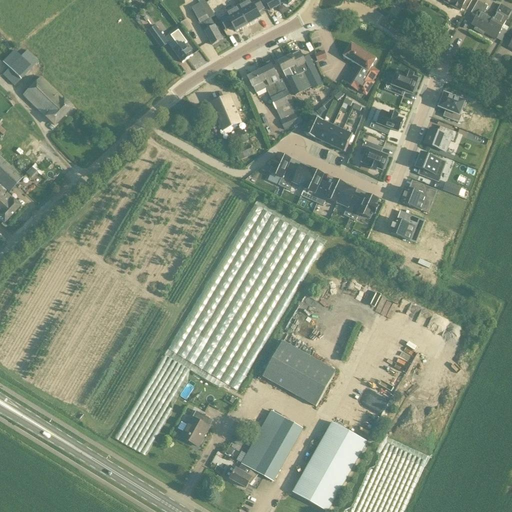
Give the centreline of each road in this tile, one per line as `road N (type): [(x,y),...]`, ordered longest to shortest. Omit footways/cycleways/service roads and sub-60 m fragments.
road 1 (residential): [(148,116),(159,132),(235,174),(280,146),(390,195),(446,60)]
road 2 (primary): [(180,511),(0,402)]
road 3 (tertiary): [(0,259),(148,116)]
road 4 (tertiary): [(148,116),(221,61),(307,19)]
